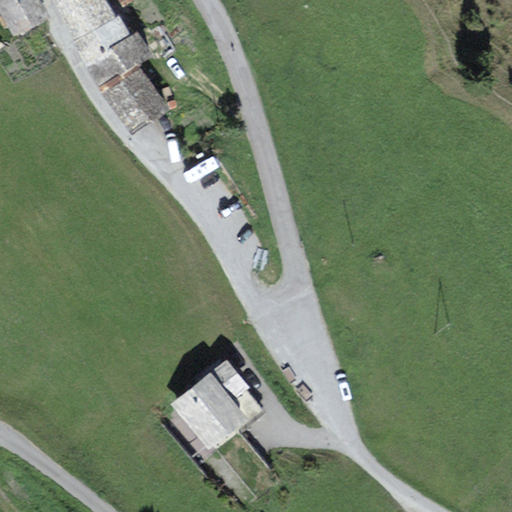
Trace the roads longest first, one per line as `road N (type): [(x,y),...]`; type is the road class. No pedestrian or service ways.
road 1 (residential): [(305,315),(281,318),(243,292),(209,222),(85,86),(46,0)]
road 2 (unclassified): [(203,0),(238,72),(305,315)]
road 3 (unclassified): [(305,315),(324,389),(353,447),(447,511)]
road 4 (track): [(0,434),(102,511)]
